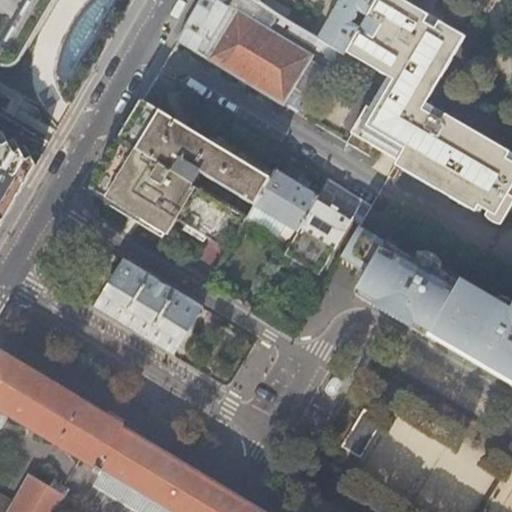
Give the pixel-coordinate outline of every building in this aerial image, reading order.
[(0,0),(0,53),(33,0),(0,0)] [(285,27),(289,21),(285,19),(263,4),(258,1),(256,0),(201,0),(178,41),(247,83),(282,105),(313,56),(269,29),(277,18),(280,20),(278,23),(285,27)] [(285,19),(289,12),(269,0),(265,0),(263,4),(285,19)] [(375,0),(342,0),(319,38),(340,52),(343,54),(345,51),(375,0)] [(405,3),(398,0),(375,0),(345,51),(386,77),(365,113),(364,114),(361,112),(361,113),(349,133),(374,148),(400,163),(413,171),(411,176),(473,214),(477,209),(486,214),(483,220),(491,226),(499,229),(511,206),(511,160),(425,107),(465,40),(440,25),(434,33),(424,26),(429,18),(405,3)] [(335,60),(340,52),(319,38),(293,23),(288,31),(335,60)] [(325,77),(334,63),(323,57),(314,70),(325,77)] [(275,172),(280,163),(220,126),(197,112),(186,128),(143,101),(139,107),(120,139),(247,218),(255,205),(275,172)] [(228,250),(247,218),(120,139),(110,155),(92,186),(148,222),(167,234),(177,219),(228,250)] [(0,225),(6,216),(36,165),(0,145),(0,225)] [(301,227),(318,198),(275,172),(255,205),(265,212),(258,224),(279,237),(287,224),(298,231),(301,227)] [(329,192),(323,190),(318,198),(301,227),(333,247),(351,219),(327,204),(330,197),(329,192)] [(425,253),(422,255),(416,252),(411,252),(406,255),(359,227),(342,257),(367,273),(358,289),(401,315),(401,321),(431,338),(451,350),(455,346),(465,352),(511,379),(511,303),(504,299),(497,299),(493,304),(438,271),(437,270),(441,263),(432,254),(425,253)] [(203,308),(125,260),(95,309),(173,356),(203,308)] [(271,314),(273,310),(258,301),(253,310),(281,327),(284,323),(271,315),(271,314)] [(300,330),(295,326),(291,333),(295,336),(300,330)] [(234,343),(220,335),(205,359),(219,368),(234,343)] [(262,511),(122,427),(0,353),(0,511),(53,511),(65,492),(59,488),(54,494),(27,478),(13,504),(0,496),(0,416),(3,411),(97,467),(95,472),(100,475),(103,470),(171,511),(262,511)] [(373,422),(362,415),(342,448),(353,455),(373,422)]
